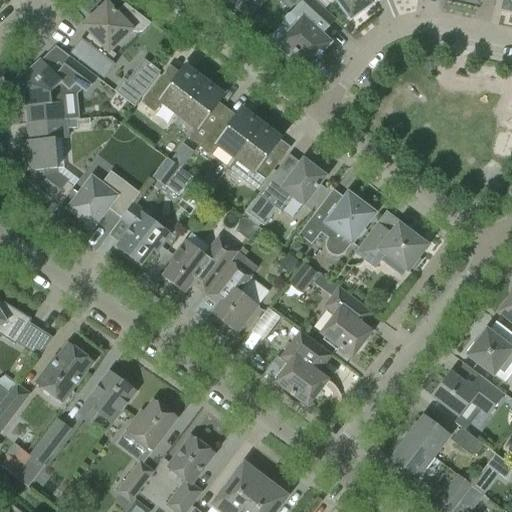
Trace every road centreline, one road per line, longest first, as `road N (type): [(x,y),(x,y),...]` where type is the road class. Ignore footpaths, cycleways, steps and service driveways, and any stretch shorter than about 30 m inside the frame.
road 1 (residential): [(329,465),(0,243)]
road 2 (residential): [(329,465),(492,245)]
road 3 (residential): [(318,112),(365,48),(388,33),(421,25),(511,40)]
road 4 (residential): [(492,245),(318,112)]
road 5 (residential): [(318,112),(170,0)]
